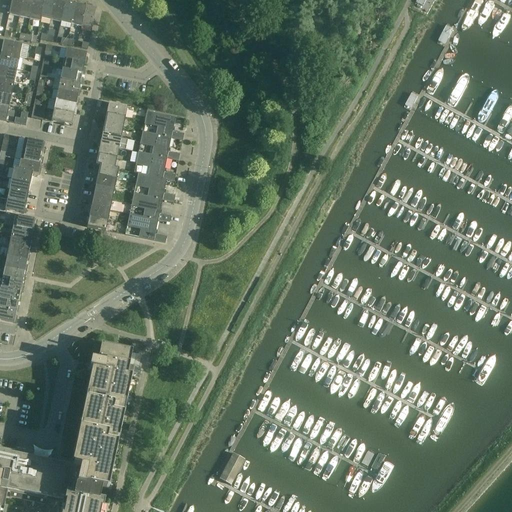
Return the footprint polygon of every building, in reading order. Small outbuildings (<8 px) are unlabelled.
[(11,0),(9,15),(19,17),(22,0),(11,0)] [(33,0),(22,0),(19,17),(30,20),(33,0)] [(33,0),(30,20),(40,22),(41,19),(40,19),(44,2),(43,2),(40,1),(40,0),(33,0)] [(41,19),(51,21),(55,0),(54,0),(53,0),(43,0),(43,2),(44,2),(40,19),(41,19)] [(51,21),(61,23),(65,2),(64,2),(61,2),(61,0),(54,0),(55,0),(51,21)] [(61,23),(71,25),(75,5),(71,4),(72,2),(65,1),(64,2),(65,2),(61,23)] [(71,25),(81,27),(85,7),(81,6),(82,4),(75,3),(75,5),(71,25)] [(81,27),(92,29),(96,9),(92,8),(92,6),(85,5),(85,7),(81,27)] [(0,54),(19,58),(22,45),(3,41),(1,49),(0,48),(0,54)] [(53,47),(46,45),(44,56),(50,57),(53,47)] [(42,49),(36,48),(33,61),(39,62),(42,49)] [(67,50),(64,60),(84,64),(84,65),(86,65),(87,58),(85,58),(86,54),(67,50)] [(0,66),(16,71),(19,58),(0,54),(0,55),(0,66)] [(44,56),(42,66),(48,67),(50,57),(44,56)] [(64,60),(62,70),(82,74),(82,75),(84,75),(85,68),(83,68),(84,65),(84,64),(64,60)] [(33,61),(30,74),(37,75),(39,62),(33,61)] [(0,80),(14,84),(16,71),(0,66),(0,80)] [(52,69),(48,68),(48,67),(42,66),(40,77),(46,78),(47,73),(51,74),(52,69)] [(62,70),(60,80),(80,84),(80,85),(82,85),(83,79),(81,78),(82,75),(82,74),(62,70)] [(0,93),(11,96),(14,84),(0,80),(0,93)] [(60,80),(58,90),(78,94),(77,95),(80,96),(81,89),(79,89),(80,85),(80,84),(60,80)] [(44,88),(38,86),(36,97),(41,98),(44,88)] [(58,90),(56,101),(75,105),(75,106),(77,106),(79,99),(77,99),(77,95),(78,94),(58,90)] [(0,107),(8,109),(11,96),(0,93),(0,107)] [(56,101),(54,111),(74,115),(74,116),(75,116),(77,110),(75,109),(75,106),(75,105),(56,101)] [(108,104),(106,115),(125,119),(127,108),(120,107),(108,104)] [(0,120),(6,122),(8,109),(0,107),(0,120)] [(34,107),(31,119),(37,120),(39,108),(34,107)] [(54,111),(51,122),(71,126),(74,116),(74,115),(54,111)] [(183,141),(184,134),(172,132),(175,118),(147,112),(144,124),(159,127),(157,135),(170,138),(183,141)] [(106,115),(104,125),(123,129),(125,119),(106,115)] [(104,125),(102,135),(121,139),(123,129),(104,125)] [(155,147),(153,155),(153,156),(166,159),(178,161),(180,154),(167,152),(170,138),(157,135),(142,132),(140,144),(155,147)] [(102,135),(100,145),(119,149),(125,150),(127,140),(121,139),(102,135)] [(2,146),(8,147),(13,148),(14,142),(9,141),(10,137),(4,136),(2,146)] [(44,144),(42,143),(24,140),(22,150),(42,154),(42,155),(44,155),(45,148),(44,148),(44,144)] [(100,145),(98,155),(116,159),(119,149),(100,145)] [(22,150),(20,160),(40,164),(40,165),(42,165),(43,158),(41,158),(42,155),(42,154),(22,150)] [(174,182),(175,176),(163,173),(164,168),(166,159),(153,156),(153,155),(138,152),(136,164),(150,167),(148,176),(165,180),(174,182)] [(95,166),(97,167),(99,167),(99,166),(114,170),(114,169),(116,159),(98,155),(95,166)] [(32,175),(34,175),(39,176),(41,169),(39,168),(40,165),(40,164),(20,160),(18,168),(18,170),(18,171),(32,174),(32,175)] [(99,167),(97,177),(116,181),(118,170),(114,169),(114,170),(99,166),(99,167)] [(30,184),(32,175),(32,174),(18,171),(18,170),(13,169),(11,180),(30,184)] [(173,203),(175,196),(162,194),(165,180),(148,176),(138,174),(135,186),(150,189),(148,197),(161,200),(173,203)] [(97,177),(95,188),(114,191),(116,181),(97,177)] [(28,194),(30,184),(11,180),(9,190),(28,194)] [(95,188),(93,198),(112,201),(114,191),(95,188)] [(26,204),(28,194),(9,190),(7,200),(26,204)] [(169,223),(170,217),(158,214),(161,200),(148,197),(133,194),(131,206),(146,209),(144,217),(144,218),(157,221),(169,223)] [(93,198),(91,208),(109,211),(112,201),(93,198)] [(23,215),(26,204),(7,200),(4,211),(23,215)] [(91,208),(89,218),(107,222),(109,211),(91,208)] [(165,244),(167,237),(154,234),(157,221),(144,218),(144,217),(129,214),(127,227),(141,230),(139,239),(165,244)] [(15,217),(13,227),(33,231),(33,232),(34,232),(36,226),(34,225),(35,221),(15,217)] [(89,218),(86,228),(102,232),(103,232),(105,232),(107,222),(89,218)] [(13,227),(10,237),(31,242),(32,242),(34,236),(32,235),(33,232),(33,231),(13,227)] [(10,237),(8,248),(28,252),(30,253),(32,246),(30,245),(31,242),(10,237)] [(8,248),(6,258),(26,262),(28,263),(30,256),(28,255),(28,252),(8,248)] [(6,258),(4,268),(24,272),(24,273),(26,273),(27,266),(26,266),(26,262),(6,258)] [(4,268),(2,278),(22,282),(22,283),(24,283),(25,276),(23,276),(24,273),(24,272),(4,268)] [(2,278),(0,288),(20,293),(22,293),(23,287),(21,286),(22,283),(22,282),(2,278)] [(0,288),(0,299),(18,303),(20,304),(21,297),(19,296),(20,293),(0,288)] [(0,299),(0,309),(16,313),(15,313),(18,314),(19,307),(17,307),(18,303),(0,299)] [(0,320),(15,324),(17,317),(15,317),(15,313),(16,313),(0,309),(0,320)] [(99,511),(100,509),(102,510),(104,501),(98,500),(100,488),(105,490),(129,377),(121,375),(122,369),(128,370),(131,354),(131,353),(100,347),(97,363),(90,361),(88,370),(93,371),(73,465),(72,467),(52,463),(52,461),(40,459),(39,460),(18,455),(13,454),(0,451),(0,511),(3,498),(0,497),(0,487),(5,489),(4,492),(12,494),(11,497),(44,504),(45,501),(58,503),(65,505),(64,509),(63,511),(99,511)] [(141,356),(131,354),(128,370),(122,369),(121,375),(129,377),(132,377),(132,378),(137,374),(141,356)] [(230,487),(245,460),(233,455),(219,481),(230,487)]
